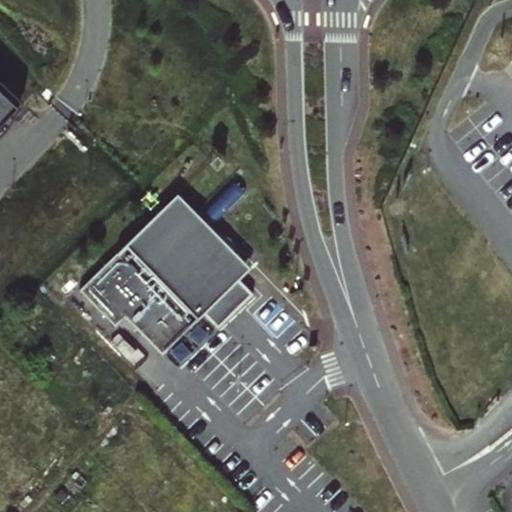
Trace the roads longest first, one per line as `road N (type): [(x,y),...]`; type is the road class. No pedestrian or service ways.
road 1 (tertiary): [(291,0),(305,208),(373,370)]
road 2 (tertiary): [(373,370),(338,220),(339,0)]
road 3 (tertiary): [(440,511),(373,370)]
